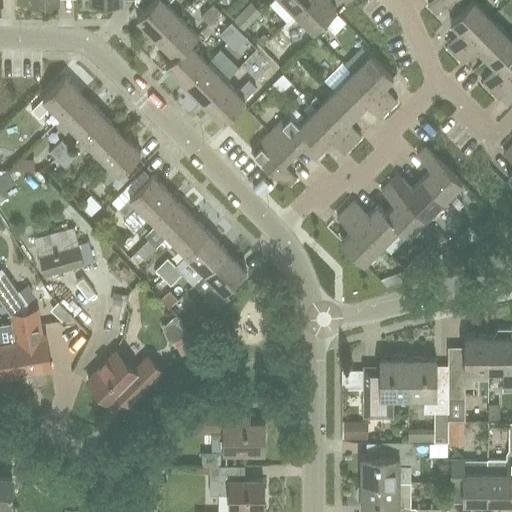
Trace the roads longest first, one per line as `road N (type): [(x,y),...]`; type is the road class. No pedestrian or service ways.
road 1 (residential): [(276,233),(91,47),(0,40)]
road 2 (residential): [(276,233),(319,193),(364,172),(441,81)]
road 3 (residential): [(314,328),(511,275)]
road 4 (residential): [(312,511),(314,328)]
road 5 (residential): [(100,478),(48,433),(0,414)]
